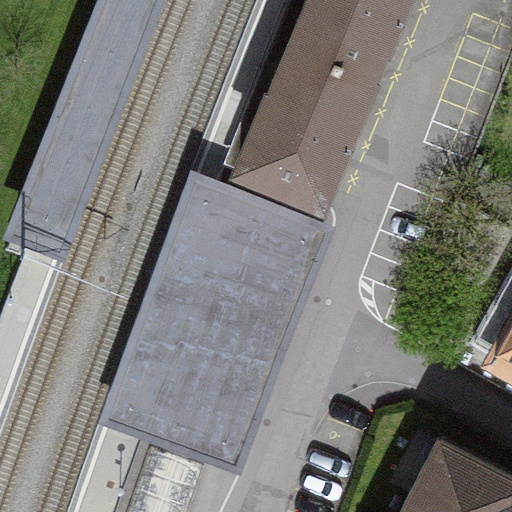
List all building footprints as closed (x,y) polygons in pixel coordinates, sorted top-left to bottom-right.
[(167,0),(94,0),(0,232),(63,257),(167,0)] [(290,0),(225,160),(325,202),(404,0),(290,0)] [(99,415),(240,469),(335,220),(194,166),(99,415)] [(511,287),(509,293),(477,349),(511,368),(511,287)] [(405,511),(511,511),(511,477),(481,462),(441,442),(405,511)]
